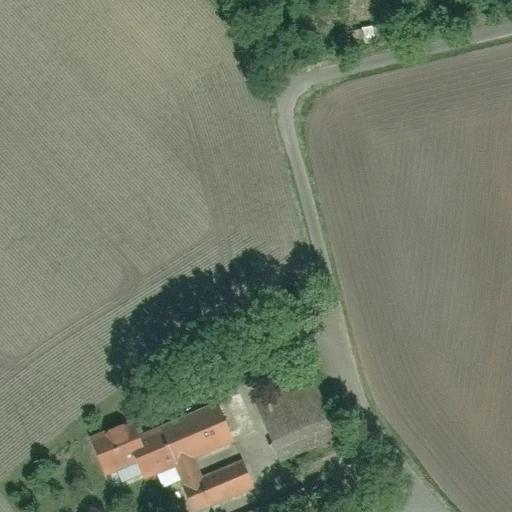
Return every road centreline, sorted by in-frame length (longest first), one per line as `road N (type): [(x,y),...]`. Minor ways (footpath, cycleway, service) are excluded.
road 1 (residential): [(511,29),(300,81),(282,120),(334,345)]
road 2 (residential): [(411,492),(364,420),(334,345)]
